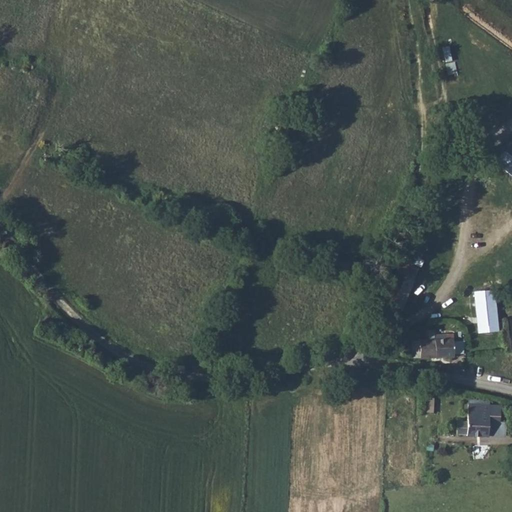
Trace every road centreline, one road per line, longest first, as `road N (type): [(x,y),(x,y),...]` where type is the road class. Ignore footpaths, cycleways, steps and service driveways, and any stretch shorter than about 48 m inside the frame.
road 1 (unclassified): [(0,224),(101,334),(149,366),(238,373),(346,358),(511,388)]
road 2 (track): [(346,358),(436,305),(511,225)]
